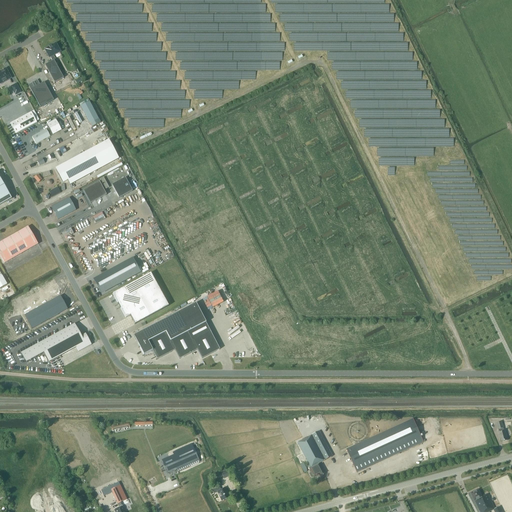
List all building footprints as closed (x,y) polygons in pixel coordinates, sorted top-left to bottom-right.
[(54,61),(56,60),(53,55),(59,52),(55,45),(46,50),(50,57),(52,61),(45,65),(55,83),(63,78),(61,73),(54,61)] [(0,83),(10,78),(5,69),(0,72),(0,83)] [(30,89),(40,107),(54,100),(44,82),(40,85),(37,80),(28,85),(29,87),(30,89)] [(15,83),(10,86),(15,95),(20,92),(15,83)] [(89,102),(80,106),(89,124),(90,124),(92,127),(100,123),(98,120),(89,102)] [(16,134),(37,123),(31,112),(10,124),(16,134)] [(32,137),(36,144),(61,130),(56,120),(47,124),(49,128),(46,130),(46,129),(32,137)] [(151,132),(140,137),(141,140),(152,135),(151,132)] [(60,167),(56,169),(63,181),(67,179),(70,185),(68,180),(116,154),(109,140),(60,166),(60,167)] [(45,156),(48,163),(56,158),(53,152),(45,156)] [(114,174),(116,178),(125,173),(123,169),(114,174)] [(39,174),(34,177),(38,182),(43,179),(39,174)] [(0,176),(0,205),(11,199),(0,178),(0,177),(0,176)] [(100,180),(105,190),(109,188),(103,178),(100,180)] [(119,198),(132,191),(125,178),(112,185),(119,198)] [(83,190),(90,204),(106,195),(99,182),(83,190)] [(52,196),(61,193),(58,187),(50,190),(52,196)] [(58,220),(76,210),(69,198),(51,207),(58,220)] [(0,255),(4,263),(38,244),(28,227),(0,242),(0,255)] [(111,270),(94,279),(102,293),(118,284),(111,270)] [(118,303),(117,304),(118,304),(120,308),(120,309),(120,308),(126,318),(130,316),(135,324),(168,306),(151,273),(112,294),(118,303)] [(64,294),(28,314),(35,327),(71,307),(64,294)] [(196,304),(133,336),(134,337),(139,346),(143,355),(152,351),(157,359),(175,350),(170,341),(188,332),(193,341),(210,332),(196,304)] [(116,334),(126,329),(123,324),(118,327),(117,323),(112,325),(116,334)] [(26,362),(44,352),(49,362),(76,347),(78,351),(91,345),(85,334),(83,335),(81,336),(74,324),(21,353),(26,362)] [(188,332),(170,341),(175,350),(179,359),(197,350),(193,341),(188,332)] [(210,332),(193,341),(197,350),(202,359),(211,354),(215,352),(219,349),(210,332)] [(357,472),(424,442),(413,419),(347,449),(357,472)] [(504,430),(503,428),(498,430),(499,431),(498,432),(501,439),(502,439),(502,442),(508,440),(505,430),(504,430)] [(324,475),(324,474),(320,465),(319,464),(332,456),(320,432),(298,443),(311,469),(310,470),(310,471),(311,473),(310,474),(312,477),(314,476),(315,478),(320,475),(320,476),(321,477),(324,475)] [(192,444),(173,452),(175,455),(163,461),(167,472),(177,468),(178,471),(199,462),(192,444)] [(120,486),(111,490),(112,492),(118,504),(120,502),(127,499),(120,486)] [(229,498),(225,488),(221,490),(219,487),(212,490),(214,494),(217,492),(221,501),(229,498)] [(488,511),(493,510),(494,511),(502,511),(500,507),(495,509),(487,494),(482,497),(480,494),(478,490),(471,494),(475,500),(480,511),(488,511)] [(119,507),(114,510),(115,511),(125,511),(122,506),(120,502),(118,504),(119,507)]
